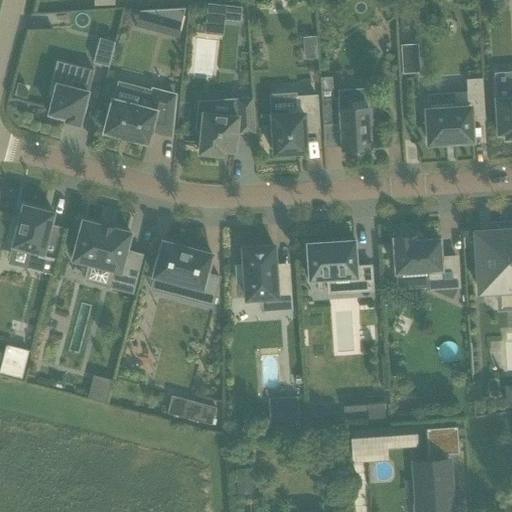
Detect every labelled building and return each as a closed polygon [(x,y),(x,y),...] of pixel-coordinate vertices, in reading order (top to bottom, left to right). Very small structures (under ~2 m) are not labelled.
[(225,7),(211,5),(209,18),(224,19),(225,7)] [(178,36),(185,7),(140,10),(140,11),(141,11),(141,10),(165,8),(160,30),(158,30),(158,31),(178,36)] [(303,59),(316,59),(315,36),(302,37),(303,59)] [(99,38),(93,62),(109,66),(115,41),(99,38)] [(414,44),(400,45),(401,59),(415,58),(414,44)] [(93,70),(84,68),(81,78),(75,77),(72,88),(56,84),(48,116),(66,121),(65,121),(79,125),(93,70)] [(511,71),(494,73),(496,99),(498,134),(505,134),(505,139),(511,138),(511,71)] [(331,78),(320,78),(320,92),(332,91),(331,78)] [(472,141),(471,120),(485,119),(482,79),(467,80),(468,93),(451,94),(452,108),(426,110),(428,144),(445,143),(455,142),(472,141)] [(332,98),(321,99),(323,125),(341,123),(342,145),(343,149),(370,148),(369,125),(372,125),(371,110),(368,110),(366,89),(338,91),(338,98),(332,98)] [(153,90),(150,100),(142,98),(140,106),(113,99),(104,132),(147,143),(151,130),(170,136),(175,95),(153,90)] [(272,115),(273,135),(268,136),(269,147),(274,147),(274,154),(306,152),(305,132),(318,131),(316,96),(295,97),(296,108),(288,109),(288,114),(272,115)] [(198,113),(196,130),(202,131),(199,153),(221,155),(222,149),(234,151),(236,134),(255,133),(253,97),(236,98),(236,99),(200,102),(199,113),(198,113)] [(311,142),(312,169),(326,168),(324,142),(311,142)] [(27,268),(52,275),(64,228),(50,224),(53,213),(23,205),(13,246),(32,251),(27,268)] [(73,258),(73,259),(88,263),(84,280),(109,287),(110,287),(132,293),(142,255),(126,250),(130,233),(113,229),(114,228),(100,224),(100,225),(83,221),(73,258)] [(495,231),(476,232),(477,252),(479,252),(481,272),(479,272),(480,292),(499,291),(499,286),(511,285),(511,232),(496,233),(495,231)] [(393,238),(395,272),(430,270),(431,287),(431,288),(431,290),(452,300),(458,286),(456,257),(441,258),(439,239),(414,240),(414,236),(409,237),(406,234),(400,235),(398,237),(393,238)] [(154,277),(150,289),(178,297),(212,306),(220,277),(206,274),(212,253),(161,240),(152,276),(154,277)] [(309,243),(307,243),(307,245),(309,278),(309,280),(311,280),(311,279),(349,277),(349,292),(373,290),(371,266),(356,267),(354,242),(355,242),(355,240),(352,240),(352,241),(337,242),(337,241),(325,242),(309,243)] [(244,265),(235,266),(236,283),(244,282),(246,301),(261,300),(291,298),(289,272),(275,273),(275,264),(273,245),(243,247),(244,265)] [(395,308),(394,295),(385,296),(387,309),(395,308)] [(29,351),(5,345),(0,365),(0,373),(22,379),(29,351)] [(105,402),(111,380),(94,375),(88,397),(105,402)] [(171,396),(167,413),(181,417),(198,422),(203,404),(186,399),(171,396)] [(384,397),(363,398),(364,411),(382,410),(385,409),(384,397)] [(299,429),(299,427),(298,413),(270,415),(271,431),(299,429)] [(414,511),(452,511),(449,462),(447,463),(446,457),(446,454),(462,453),(460,426),(429,428),(431,458),(432,464),(416,465),(418,503),(414,504),(414,511)] [(413,432),(345,435),(346,460),(385,459),(385,446),(414,445),(413,432)] [(248,470),(236,470),(237,484),(249,483),(248,470)]
